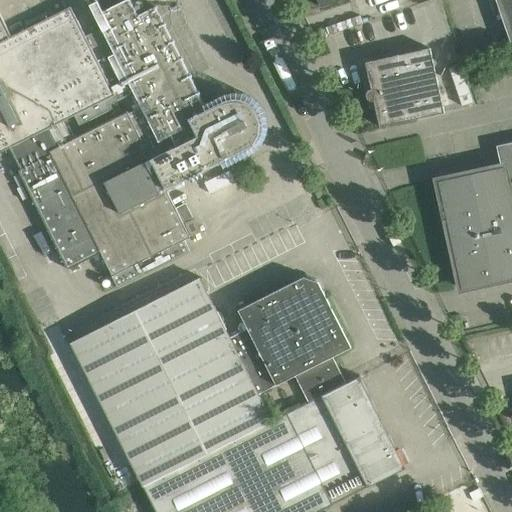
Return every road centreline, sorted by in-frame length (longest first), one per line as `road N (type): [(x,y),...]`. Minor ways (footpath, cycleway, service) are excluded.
road 1 (unclassified): [(511,496),(264,0)]
road 2 (unknown): [(334,140),(511,95)]
